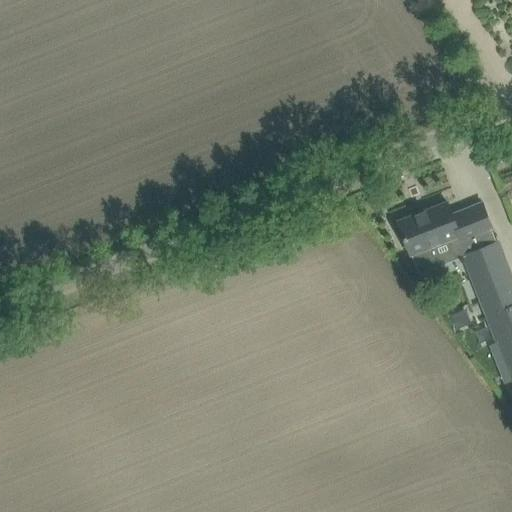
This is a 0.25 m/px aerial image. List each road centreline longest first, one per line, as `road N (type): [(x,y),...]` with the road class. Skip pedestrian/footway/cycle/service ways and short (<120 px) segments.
road 1 (unclassified): [(0,312),(511,105)]
road 2 (unknown): [(465,124),(511,237)]
